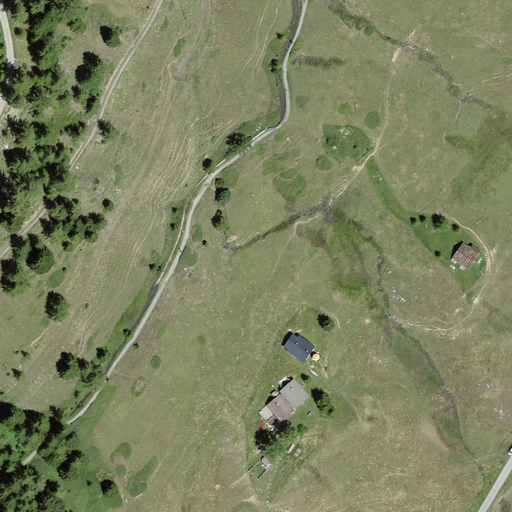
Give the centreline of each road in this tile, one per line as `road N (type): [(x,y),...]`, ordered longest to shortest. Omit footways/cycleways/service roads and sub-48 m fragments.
road 1 (track): [(0,408),(65,334),(126,198),(157,157),(175,84),(205,34),(208,0)]
road 2 (track): [(161,0),(54,196),(0,256)]
